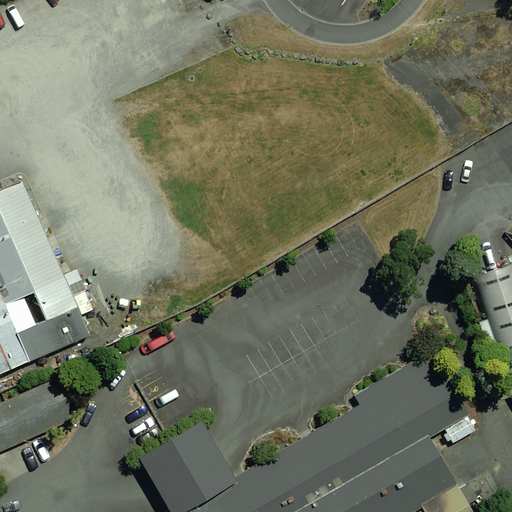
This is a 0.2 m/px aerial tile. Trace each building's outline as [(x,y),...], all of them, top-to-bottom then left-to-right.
[(0,374),(90,334),(22,181),(0,191),(0,374)] [(511,265),(477,277),(504,359),(511,356),(511,265)] [(414,511),(423,508),(458,487),(430,438),(469,415),(430,351),(354,395),(360,404),(235,477),(174,511),(414,511)] [(50,381),(0,403),(0,451),(68,421),(70,395),(50,381)] [(139,458),(170,511),(174,511),(235,477),(202,422),(139,458)] [(423,508),(425,511),(472,511),(458,487),(423,508)]
